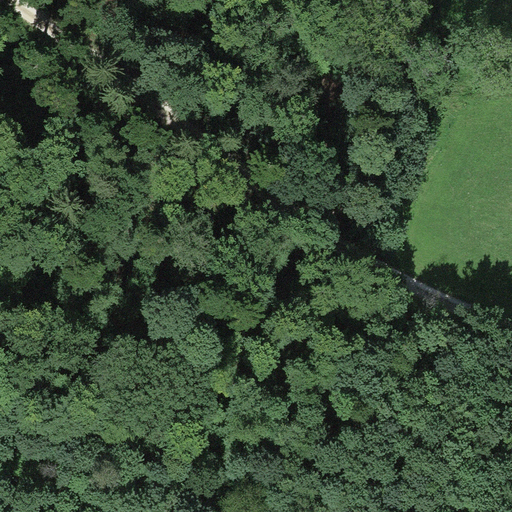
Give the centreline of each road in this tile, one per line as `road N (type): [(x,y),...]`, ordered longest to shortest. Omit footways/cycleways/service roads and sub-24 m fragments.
road 1 (track): [(5,0),(161,123),(385,279),(511,329)]
road 2 (track): [(385,279),(422,144),(453,97),(511,59)]
